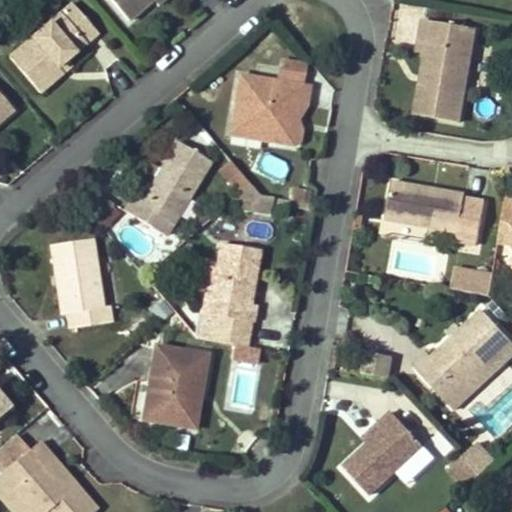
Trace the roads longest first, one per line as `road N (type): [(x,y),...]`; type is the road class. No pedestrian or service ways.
road 1 (residential): [(343,119),(282,457),(239,481),(141,465),(102,438),(0,317)]
road 2 (residential): [(0,213),(244,0)]
road 3 (residential): [(343,119),(511,148)]
road 4 (residential): [(357,0),(365,7),(343,119)]
